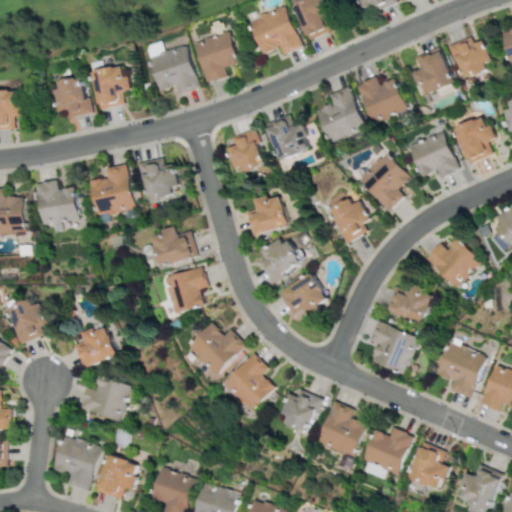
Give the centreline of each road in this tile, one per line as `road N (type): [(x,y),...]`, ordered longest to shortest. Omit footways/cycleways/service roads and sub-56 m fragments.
road 1 (residential): [(0,157),(191,119),(480,0)]
road 2 (residential): [(191,119),(235,270),(273,331),(328,366),(511,445)]
road 3 (residential): [(328,366),(388,251),(422,221),(511,176)]
road 4 (residential): [(31,502),(45,380)]
